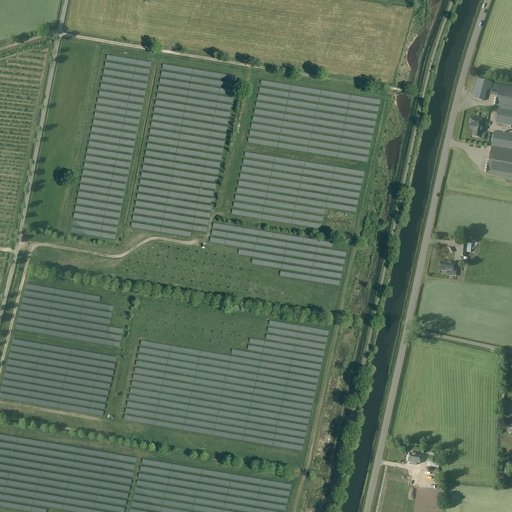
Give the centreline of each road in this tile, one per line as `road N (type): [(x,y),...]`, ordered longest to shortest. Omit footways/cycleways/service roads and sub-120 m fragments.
road 1 (track): [(0,49),(54,32),(389,88)]
road 2 (tertiary): [(406,327),(460,84),(488,0)]
road 3 (unclassified): [(0,317),(66,0)]
road 4 (tertiary): [(365,511),(406,327)]
